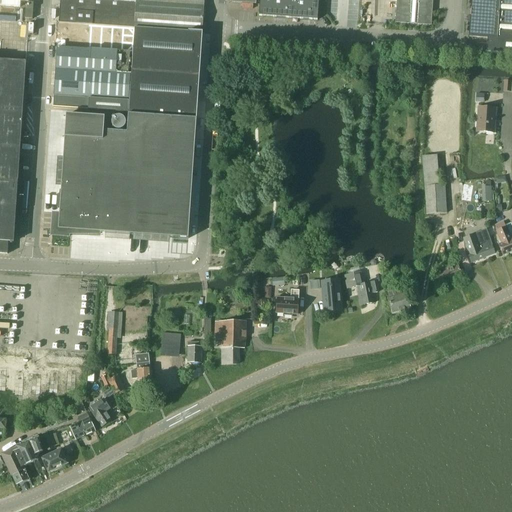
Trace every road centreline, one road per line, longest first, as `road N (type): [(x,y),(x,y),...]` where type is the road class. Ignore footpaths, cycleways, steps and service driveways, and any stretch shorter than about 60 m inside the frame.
road 1 (tertiary): [(0,508),(278,370),(405,338),(511,292)]
road 2 (tertiary): [(217,23),(201,244),(191,260),(114,270),(31,265)]
road 3 (unclassified): [(31,265),(45,0)]
road 4 (residential): [(217,23),(438,36),(454,19),(455,0)]
